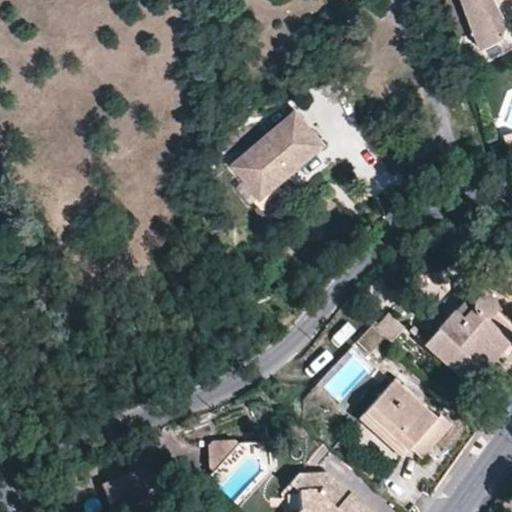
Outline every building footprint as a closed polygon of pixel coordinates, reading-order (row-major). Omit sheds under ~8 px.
[(500,6),(497,0),(467,0),(484,44),(504,33),(508,20),(500,6)] [(230,159),(241,175),(255,194),(285,173),(277,162),(284,157),(288,161),(318,139),(296,111),(230,159)] [(322,145),(318,139),(288,161),(292,167),(322,145)] [(277,162),(285,173),(292,167),(288,161),(284,157),(277,162)] [(255,194),(241,175),(232,181),(255,213),(295,185),(285,173),(255,194)] [(462,318),(454,312),(425,345),(466,383),(509,333),(493,317),(494,315),(495,313),(495,310),(495,306),(492,302),(488,298),(482,295),(474,304),(462,318)] [(467,298),(454,312),(462,318),(474,304),(467,298)] [(509,333),(466,383),(470,387),(511,341),(511,324),(495,310),(495,313),(494,315),(493,317),(509,333)] [(382,336),(392,345),(406,329),(392,315),(377,332),(382,336)] [(382,336),(377,332),(372,327),(360,341),(370,350),(382,336)] [(430,451),(452,425),(441,416),(437,421),(393,383),(360,420),(403,459),(411,450),(419,441),(430,451)] [(422,459),(430,451),(419,441),(411,450),(422,459)] [(212,472),(237,443),(210,444),(212,472)] [(156,481),(145,469),(104,486),(115,511),(139,511),(164,502),(156,481)] [(370,511),(349,494),(336,510),(326,475),(298,476),(292,485),(298,493),(300,511),(298,511),(370,511)] [(336,510),(349,494),(326,475),(336,510)]
